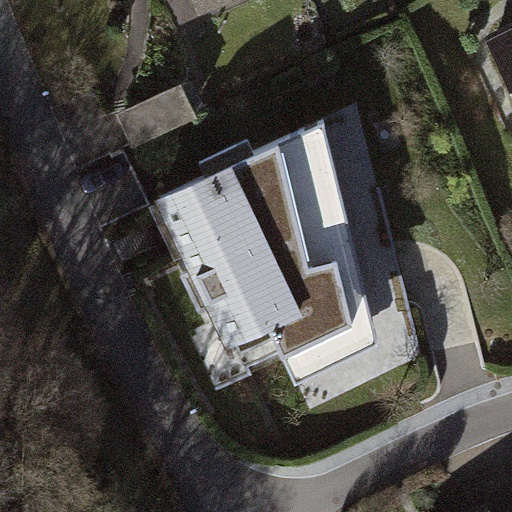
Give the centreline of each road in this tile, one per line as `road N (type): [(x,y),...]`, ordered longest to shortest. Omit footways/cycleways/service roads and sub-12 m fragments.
road 1 (residential): [(246,511),(168,419),(0,47)]
road 2 (residential): [(271,511),(511,407)]
